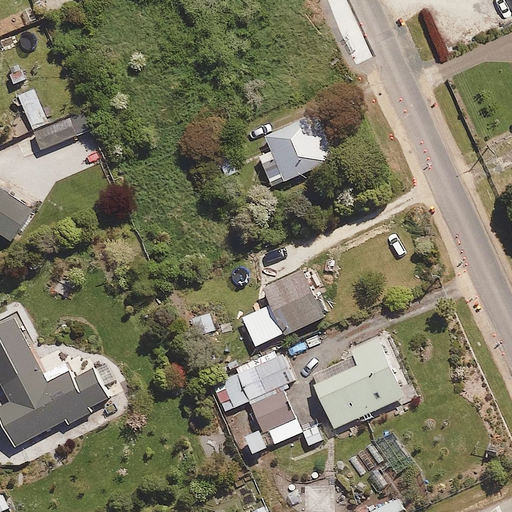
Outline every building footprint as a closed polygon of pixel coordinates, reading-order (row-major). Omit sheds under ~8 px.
[(49,124),(34,89),(16,97),(31,131),(49,124)] [(89,131),(81,113),(34,134),(43,152),(89,131)] [(335,163),(316,118),(265,140),(272,155),(259,160),(272,190),(335,163)] [(31,214),(0,192),(0,237),(11,244),(31,214)] [(324,321),(303,275),(264,292),(278,322),(250,335),(257,351),(324,321)] [(216,333),(211,312),(192,317),(197,338),(216,333)] [(52,383),(18,318),(0,327),(0,373),(15,403),(0,412),(19,448),(71,421),(73,425),(115,403),(97,370),(77,381),(73,372),(52,383)] [(390,337),(352,353),(359,370),(315,389),(333,432),(415,397),(390,337)] [(254,363),(237,370),(239,375),(224,381),(236,409),(250,403),(264,435),(247,442),(253,456),(302,434),(282,388),(300,381),(291,360),(288,354),(256,368),(254,363)] [(319,428),(303,435),(309,449),(325,442),(319,428)]
